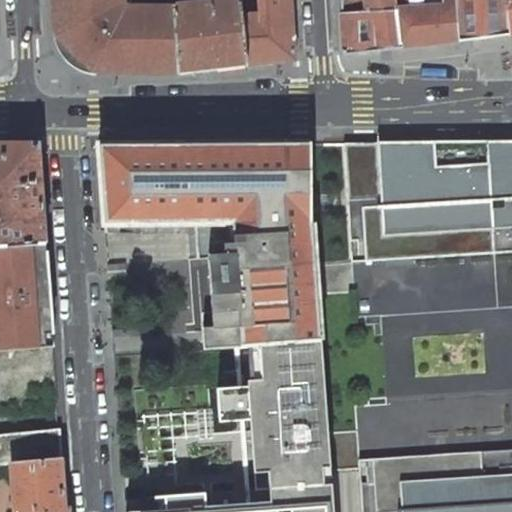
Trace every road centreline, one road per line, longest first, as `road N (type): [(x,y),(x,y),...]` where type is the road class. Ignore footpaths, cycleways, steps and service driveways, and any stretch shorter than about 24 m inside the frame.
road 1 (residential): [(67,112),(93,511)]
road 2 (secondary): [(327,109),(67,112)]
road 3 (secondary): [(511,106),(327,109)]
